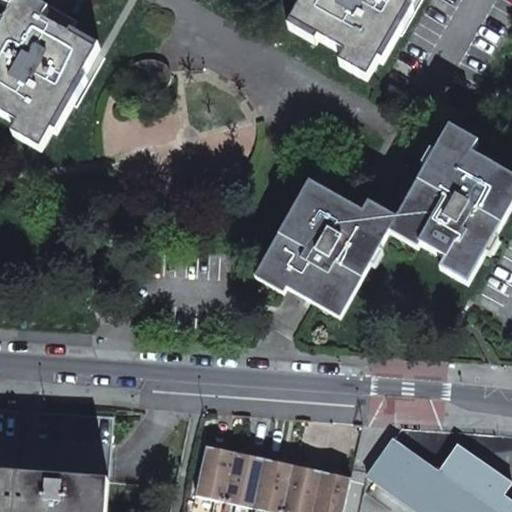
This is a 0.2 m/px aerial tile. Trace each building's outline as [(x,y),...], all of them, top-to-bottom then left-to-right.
[(17,0),(11,12),(0,30),(0,116),(19,127),(13,137),(41,153),(98,55),(44,24),(49,13),(27,0),(17,0)] [(0,0),(0,5),(11,12),(17,0),(0,0)] [(305,0),(291,24),(346,56),(340,66),(368,82),(415,0),(305,0)] [(140,62),(133,64),(142,70),(142,73),(141,73),(141,75),(140,76),(140,79),(141,80),(141,82),(142,84),(146,88),(150,91),(153,92),(158,92),(161,91),(165,89),(169,84),(171,79),(171,76),(169,70),(166,66),(162,63),(158,61),(146,60),(140,62)] [(397,222),(389,236),(418,252),(420,247),(446,261),(441,271),(469,287),(511,208),(511,181),(471,156),(477,146),(450,130),(397,222)] [(309,185),(255,279),(284,295),(287,289),(340,321),(389,236),(397,222),(369,205),(362,215),(309,185)] [(112,418),(0,410),(0,440),(109,448),(112,418)] [(511,511),(511,501),(505,496),(511,485),(511,483),(459,446),(439,474),(394,442),(368,479),(414,511),(511,511)] [(194,498),(190,511),(210,511),(213,501),(223,504),(232,455),(203,449),(194,498)] [(232,455),(223,504),(252,510),(261,461),(232,455)] [(261,461),(252,510),(259,511),(281,511),(290,467),(261,461)] [(290,467),(281,511),(311,511),(319,473),(290,467)] [(311,511),(342,511),(349,479),(319,473),(311,511)] [(105,511),(108,483),(0,474),(0,511),(105,511)]
